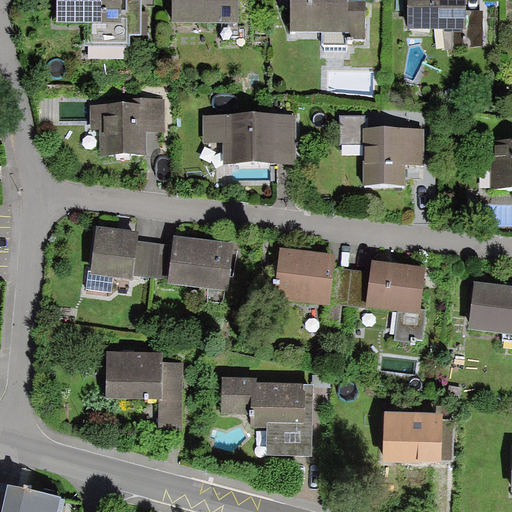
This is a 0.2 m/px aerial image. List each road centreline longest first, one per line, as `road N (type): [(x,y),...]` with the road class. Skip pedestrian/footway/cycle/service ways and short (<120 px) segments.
road 1 (residential): [(511,249),(34,194)]
road 2 (residential): [(5,442),(261,511)]
road 3 (residential): [(5,442),(34,194)]
road 4 (residential): [(34,194),(0,36)]
